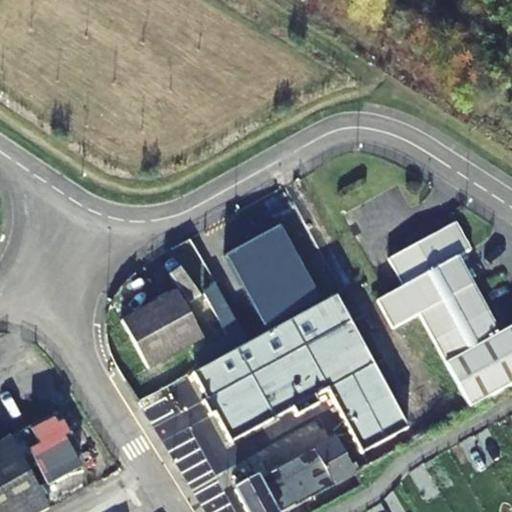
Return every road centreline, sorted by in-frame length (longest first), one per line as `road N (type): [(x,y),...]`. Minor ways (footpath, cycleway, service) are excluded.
road 1 (unclassified): [(86,209),(159,221),(350,127),(402,138),(511,207)]
road 2 (unclassified): [(46,271),(73,341),(175,511)]
